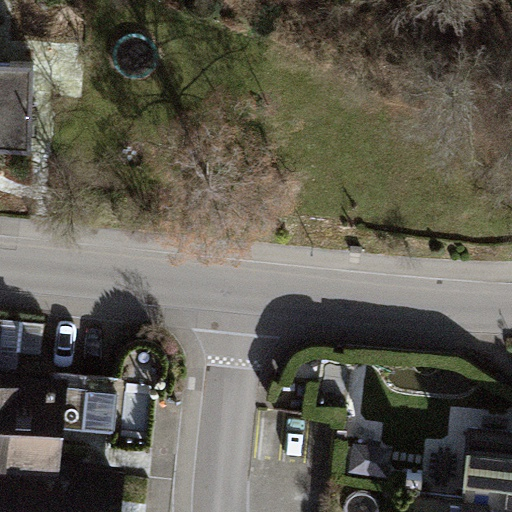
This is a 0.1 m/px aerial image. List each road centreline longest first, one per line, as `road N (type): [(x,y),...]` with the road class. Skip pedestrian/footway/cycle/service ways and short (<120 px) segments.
road 1 (residential): [(240,286),(481,304),(511,299)]
road 2 (residential): [(0,260),(240,286)]
road 3 (residential): [(240,286),(224,511)]
